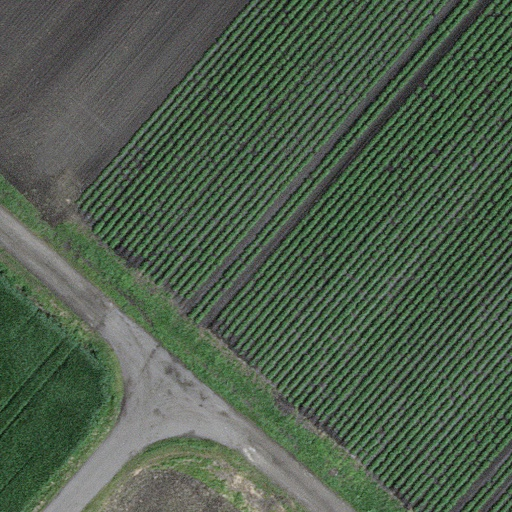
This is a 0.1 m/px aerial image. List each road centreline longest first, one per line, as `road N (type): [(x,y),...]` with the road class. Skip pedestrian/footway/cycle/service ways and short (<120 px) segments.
road 1 (track): [(0,175),(381,511)]
road 2 (track): [(30,511),(182,332)]
